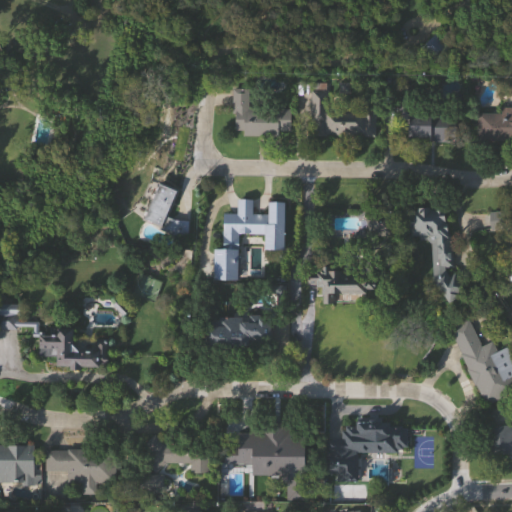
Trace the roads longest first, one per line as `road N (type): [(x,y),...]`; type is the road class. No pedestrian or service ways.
road 1 (residential): [(0,404),(77,419),(142,405),(176,388),(422,391),(449,406),(455,420),(457,494)]
road 2 (residential): [(212,35),(207,144),(233,169),(511,180)]
